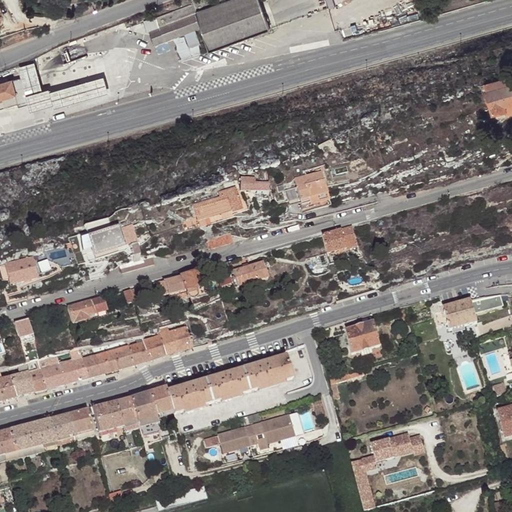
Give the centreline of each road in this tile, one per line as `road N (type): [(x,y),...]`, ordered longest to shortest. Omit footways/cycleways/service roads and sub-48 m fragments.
road 1 (unclassified): [(511,173),(0,315)]
road 2 (tertiary): [(0,418),(129,387),(188,359),(471,274)]
road 3 (secondary): [(511,12),(218,93)]
road 4 (secondary): [(0,156),(218,93)]
road 5 (secondary): [(218,93),(0,142)]
road 6 (unknown): [(323,390),(331,438),(180,481)]
road 7 (tertiary): [(154,0),(0,61)]
road 8 (unknown): [(323,390),(182,428)]
